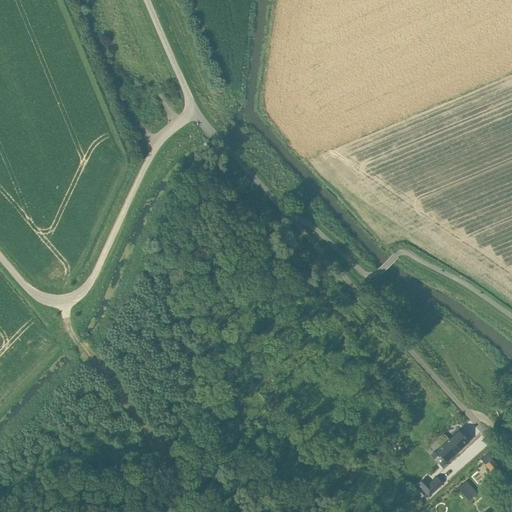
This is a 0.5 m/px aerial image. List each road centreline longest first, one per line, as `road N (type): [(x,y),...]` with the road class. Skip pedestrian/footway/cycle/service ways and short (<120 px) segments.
road 1 (unclassified): [(0,259),(37,300),(77,301),(151,147),(193,109)]
road 2 (track): [(218,511),(81,349),(65,306)]
road 3 (unclassified): [(357,292),(193,109)]
